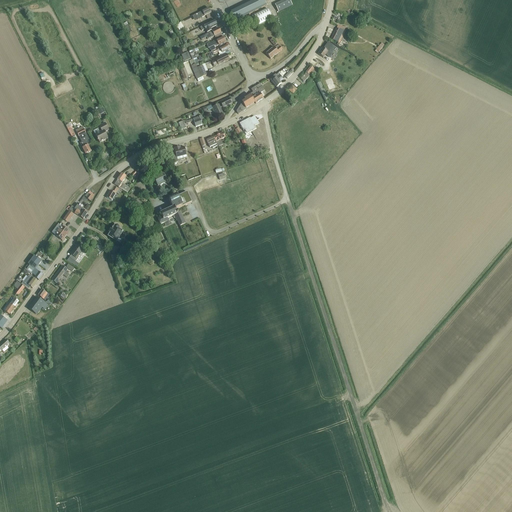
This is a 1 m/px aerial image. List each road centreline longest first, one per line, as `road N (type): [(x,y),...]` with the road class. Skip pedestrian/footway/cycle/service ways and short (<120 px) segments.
road 1 (unclassified): [(287,200),(389,511)]
road 2 (tertiary): [(0,336),(121,167)]
road 3 (unclassified): [(287,200),(212,232),(189,188)]
